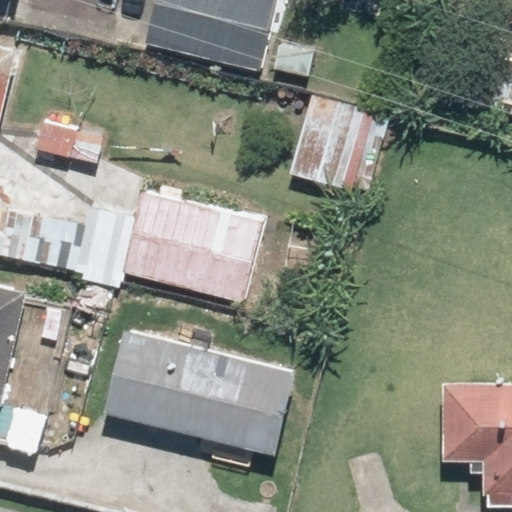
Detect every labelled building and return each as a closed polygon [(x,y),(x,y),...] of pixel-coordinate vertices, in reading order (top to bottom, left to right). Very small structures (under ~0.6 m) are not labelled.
[(152,0),(143,40),(256,69),(273,0),(152,0)] [(0,95),(11,49),(0,45),(0,95)] [(307,93),(288,170),(349,185),(368,108),(307,93)] [(262,220),(139,190),(120,268),(243,298),(262,220)] [(12,203),(0,248),(0,249),(102,277),(115,230),(12,203)] [(0,410),(24,297),(0,292),(0,410)] [(290,369),(120,328),(100,411),(270,452),(290,369)] [(511,381),(440,380),(439,457),(480,457),(480,492),(485,492),(485,504),(511,504),(511,381)]
